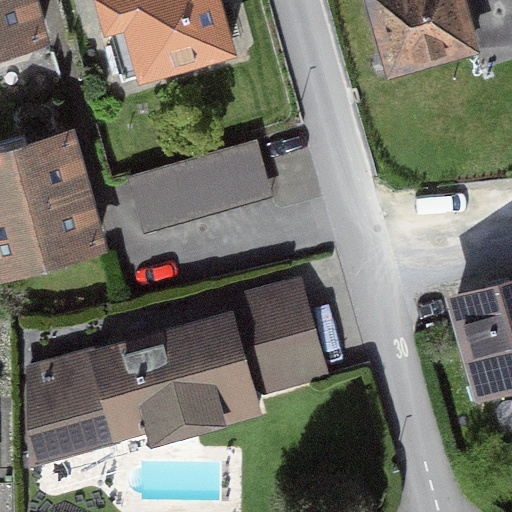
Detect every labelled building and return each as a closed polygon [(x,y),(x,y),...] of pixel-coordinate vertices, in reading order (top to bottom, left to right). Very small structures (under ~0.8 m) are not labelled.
[(0,0),(0,49),(37,39),(26,0),(0,0)] [(118,0),(139,75),(227,50),(212,0),(118,0)] [(463,26),(471,24),(463,0),(368,0),(388,69),(469,46),(463,26)] [(511,0),(482,0),(487,16),(488,19),(496,17),(511,38),(511,0)] [(0,212),(79,191),(64,136),(24,147),(22,138),(0,144),(0,212)] [(141,233),(245,204),(229,149),(126,179),(141,233)] [(57,265),(55,256),(95,245),(79,191),(0,212),(0,271),(28,263),(31,273),(57,265)] [(511,283),(454,300),(479,388),(511,378),(511,283)] [(247,391),(316,371),(293,288),(220,308),(222,318),(53,362),(22,383),(29,456),(149,422),(154,438),(252,411),(247,391)]
